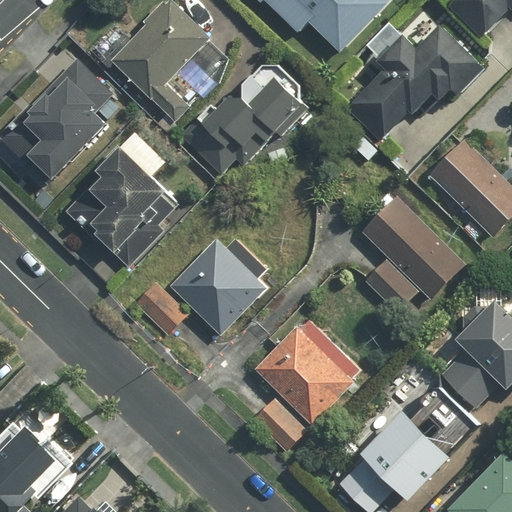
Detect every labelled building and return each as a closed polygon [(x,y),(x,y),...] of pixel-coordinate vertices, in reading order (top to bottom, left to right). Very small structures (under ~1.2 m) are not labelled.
[(153,21),(117,58),(183,120),(199,104),(175,81),(220,34),(184,0),(169,0),(151,20),(153,21)] [(274,0),(305,30),(318,18),(351,50),(400,0),(274,0)] [(511,0),(457,0),(456,2),(488,35),(511,12),(511,0)] [(356,105),(388,138),(420,107),(423,111),(445,90),(450,96),(461,86),(467,92),(496,63),(454,20),(430,43),(416,29),(388,57),(397,65),(356,105)] [(86,54),(6,133),(56,182),(121,117),(110,107),(124,93),(86,54)] [(255,92),(241,94),(227,108),(219,101),(186,135),(227,174),(267,132),(274,139),(314,97),(288,72),(263,99),(255,92)] [(435,173),(499,236),(511,222),(511,175),(473,136),(435,173)] [(110,172),(73,209),(104,239),(106,237),(134,265),(171,227),(166,223),(187,202),(176,191),(180,186),(134,141),(130,145),(126,141),(102,165),(110,172)] [(406,192),(368,229),(437,300),(475,263),(406,192)] [(225,236),(178,284),(229,334),(276,285),(225,236)] [(392,257),(368,280),(401,314),(425,291),(392,257)] [(195,314),(163,282),(141,304),(173,336),(195,314)] [(511,299),(507,294),(498,303),(482,304),(471,314),(470,330),(467,334),(476,344),(446,373),(481,408),(509,381),(511,384),(511,299)] [(309,321),(263,367),(320,423),(366,377),(309,321)] [(282,395),(259,418),(293,452),(316,429),(282,395)] [(344,482),(372,511),(377,511),(408,484),(418,495),(492,425),(484,417),(454,445),(418,407),(375,448),(377,451),(344,482)] [(0,445),(0,511),(14,511),(41,486),(35,480),(62,453),(29,421),(2,447),(0,445)] [(511,511),(511,452),(456,509),(458,511),(511,511)] [(107,511),(98,502),(93,507),(81,495),(64,511),(107,511)]
